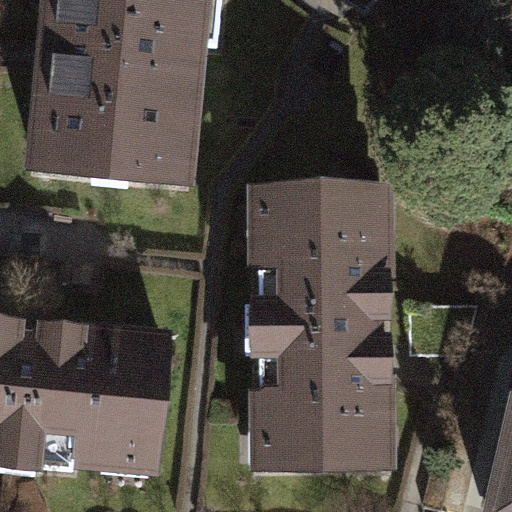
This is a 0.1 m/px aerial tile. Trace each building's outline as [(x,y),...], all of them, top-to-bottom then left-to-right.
[(36,0),(20,176),(190,193),(209,0),(36,0)] [(339,0),(367,16),(378,0),(339,0)] [(390,191),(247,192),(247,273),(257,273),(257,303),(246,304),(247,367),(256,367),(256,395),(246,396),(247,480),(392,479),(390,191)] [(476,306),(410,307),(411,358),(477,357),(476,306)] [(0,318),(0,477),(37,481),(38,472),(157,483),(171,334),(0,318)] [(511,511),(511,401),(509,401),(482,511),(511,511)]
